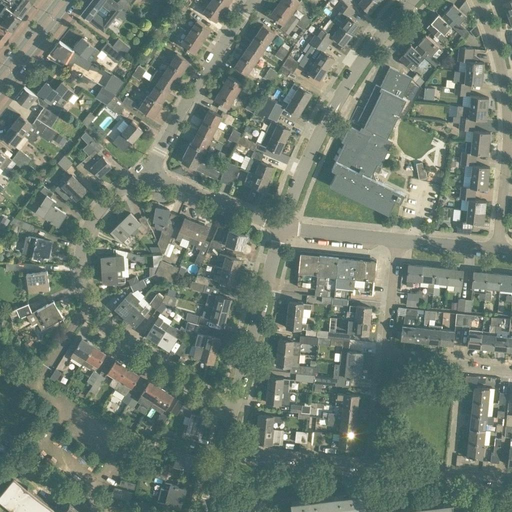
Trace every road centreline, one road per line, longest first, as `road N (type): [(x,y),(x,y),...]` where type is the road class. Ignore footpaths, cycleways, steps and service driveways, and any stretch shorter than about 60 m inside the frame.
road 1 (residential): [(243,409),(83,312),(75,278),(82,244),(128,187),(155,182)]
road 2 (residential): [(284,228),(331,109),(411,0)]
road 3 (residential): [(497,249),(506,96),(479,0)]
road 4 (residential): [(155,182),(178,124),(260,0)]
road 5 (residential): [(243,409),(284,228)]
road 6 (residential): [(511,484),(368,467)]
road 7 (residential): [(368,467),(225,453)]
road 8 (residential): [(155,182),(284,228)]
road 9 (residential): [(511,371),(383,357)]
